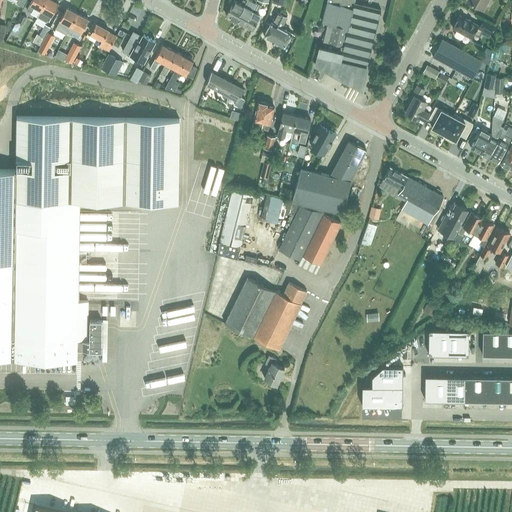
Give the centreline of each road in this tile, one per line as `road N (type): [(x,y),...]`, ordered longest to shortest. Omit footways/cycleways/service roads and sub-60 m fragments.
road 1 (primary): [(511,448),(0,438)]
road 2 (tertiary): [(371,120),(207,31)]
road 3 (tertiary): [(511,195),(371,120)]
road 4 (residential): [(371,120),(438,0)]
